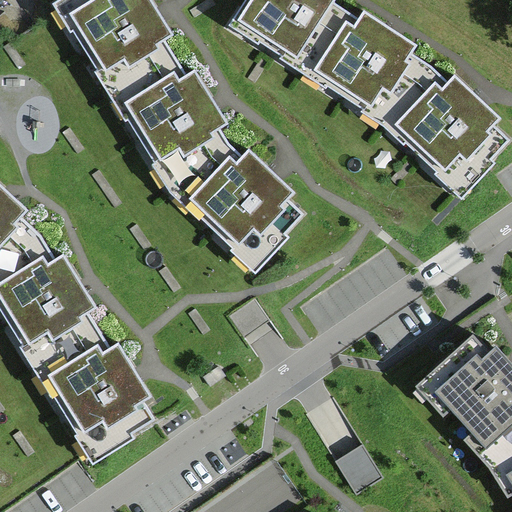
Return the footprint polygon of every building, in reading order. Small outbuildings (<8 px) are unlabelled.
[(111,99),(177,59),(162,36),(170,31),(155,5),(151,0),(53,0),(51,2),(58,14),(111,99)] [(347,30),(350,25),(338,17),(328,10),(331,0),(247,0),(231,25),(308,75),(339,25),(347,30)] [(436,91),(440,86),(416,66),(405,58),(410,48),(386,32),(358,14),(350,25),(347,30),(339,25),(308,75),(356,119),(384,134),(429,86),(436,91)] [(173,193),(229,143),(215,125),(228,119),(217,102),(194,67),(186,73),(177,59),(111,99),(173,193)] [(429,86),(384,134),(456,207),(503,147),(488,133),(494,122),(476,105),(449,79),(440,86),(436,91),(429,86)] [(229,143),(173,193),(256,275),(290,237),(285,233),(304,213),(286,196),(294,189),(278,172),(248,146),(239,153),(229,143)] [(0,258),(42,223),(19,205),(28,198),(15,185),(0,171),(0,258)] [(0,305),(32,355),(96,316),(87,301),(97,294),(80,267),(64,239),(56,245),(42,223),(0,258),(0,305)] [(231,316),(247,336),(263,322),(247,302),(231,316)] [(96,316),(32,355),(91,449),(93,453),(136,430),(134,425),(132,422),(155,408),(142,388),(150,383),(139,363),(118,330),(107,334),(96,316)] [(479,453),(511,418),(511,362),(494,344),(490,348),(473,332),(415,383),(444,416),(451,410),(472,432),(464,438),(479,453)] [(511,418),(479,453),(507,498),(511,496),(511,418)]
